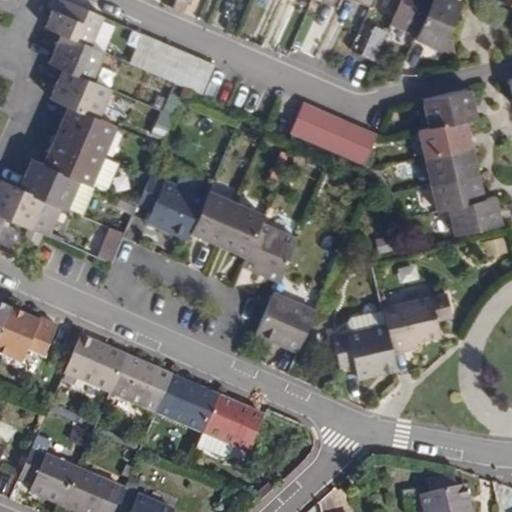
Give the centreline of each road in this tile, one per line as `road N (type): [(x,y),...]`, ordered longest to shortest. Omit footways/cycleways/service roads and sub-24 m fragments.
road 1 (residential): [(100,0),(345,105),(511,71)]
road 2 (residential): [(366,428),(0,270)]
road 3 (residential): [(0,166),(27,120),(12,48),(33,0)]
road 4 (residential): [(511,452),(366,428)]
road 5 (residential): [(366,428),(278,511)]
